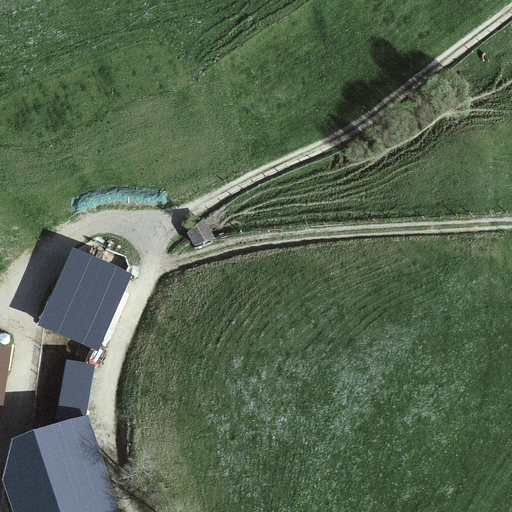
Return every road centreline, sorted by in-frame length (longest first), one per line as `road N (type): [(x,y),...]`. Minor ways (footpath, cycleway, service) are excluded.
road 1 (track): [(511,14),(325,153),(160,227),(94,224),(61,239),(16,359),(0,470)]
road 2 (track): [(151,267),(270,239),(511,228)]
road 3 (track): [(160,227),(97,410)]
